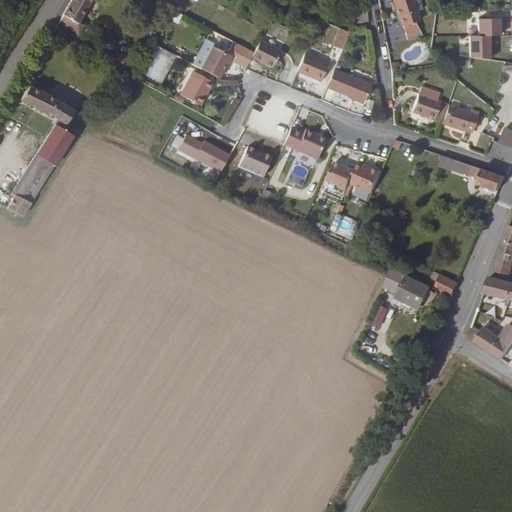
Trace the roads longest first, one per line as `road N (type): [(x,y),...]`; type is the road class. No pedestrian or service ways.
road 1 (tertiary): [(349,511),(423,397),(511,184)]
road 2 (residential): [(389,131),(255,81),(235,123)]
road 3 (residential): [(368,0),(389,131)]
road 4 (residential): [(511,166),(389,131)]
